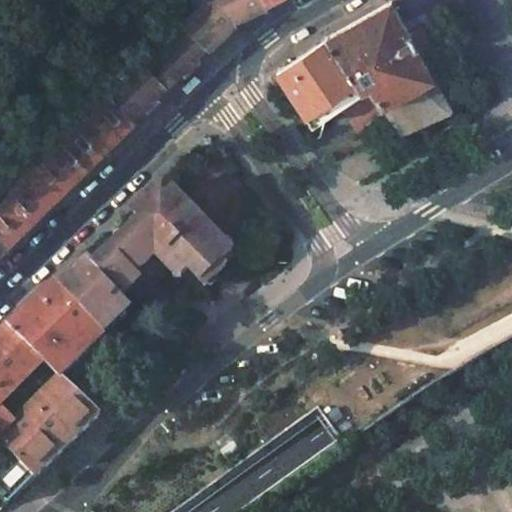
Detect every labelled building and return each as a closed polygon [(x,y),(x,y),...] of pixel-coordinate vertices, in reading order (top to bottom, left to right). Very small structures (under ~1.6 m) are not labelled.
[(199,0),(194,3),(199,9),(187,21),(187,24),(113,97),(134,117),(206,45),(209,47),(219,37),(225,30),(223,28),(231,21),(267,5),(264,0),(199,0)] [(406,32),(390,3),(325,38),(360,91),(367,87),(383,110),(399,132),(449,110),(406,32)] [(383,110),(367,87),(360,91),(325,38),(275,72),(311,124),(342,103),(357,127),(383,110)] [(105,88),(41,153),(70,183),(136,119),(134,117),(113,97),(105,88)] [(212,151),(159,202),(149,191),(129,209),(141,221),(93,265),(87,259),(57,288),(88,318),(102,333),(127,309),(118,299),(128,289),(137,299),(165,271),(171,276),(187,278),(193,272),(209,288),(228,270),(223,264),(275,214),(212,151)] [(41,153),(0,192),(0,239),(6,246),(70,183),(41,153)] [(88,318),(57,288),(52,283),(8,326),(59,377),(104,336),(102,333),(88,318)] [(96,413),(59,377),(8,326),(0,332),(0,442),(32,475),(96,413)] [(32,475),(0,442),(0,493),(7,500),(32,475)]
